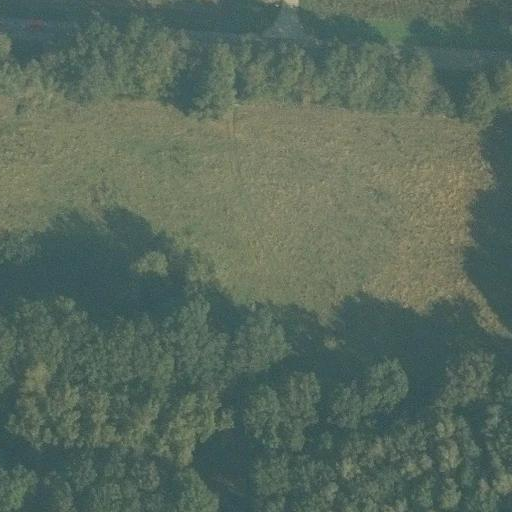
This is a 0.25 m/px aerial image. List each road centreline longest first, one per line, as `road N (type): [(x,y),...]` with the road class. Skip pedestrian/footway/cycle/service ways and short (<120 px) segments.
road 1 (unclassified): [(0,18),(283,37)]
road 2 (unclassified): [(511,53),(283,37)]
